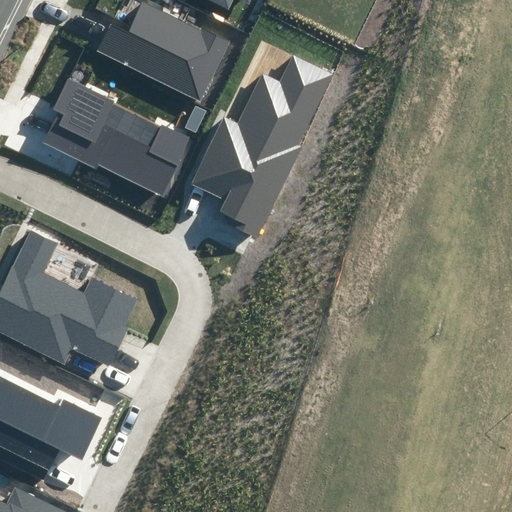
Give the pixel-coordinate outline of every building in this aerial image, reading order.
[(211,0),(230,9),(234,0),(240,0),(250,5),(252,0),(211,0)] [(126,33),(108,23),(94,51),(198,103),(227,44),(141,2),(126,33)] [(238,123),(224,116),(193,183),(226,199),(220,211),(238,219),(235,226),(257,237),(335,74),(292,54),(279,80),(262,71),(238,123)] [(115,99),(67,77),(51,110),(57,113),(43,143),(96,168),(98,164),(162,194),(188,139),(113,104),(115,99)] [(60,240),(29,226),(0,287),(0,331),(65,361),(72,346),(108,363),(138,298),(92,277),(85,291),(45,273),(60,240)] [(60,405),(0,375),(0,457),(46,480),(61,450),(83,461),(104,419),(64,399),(60,405)] [(0,511),(73,511),(15,486),(8,503),(0,499),(0,511)]
